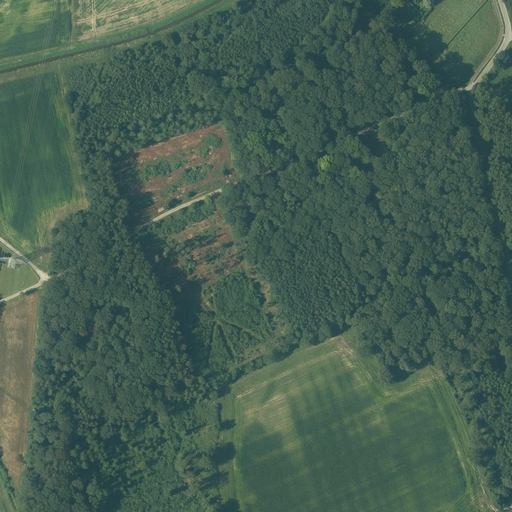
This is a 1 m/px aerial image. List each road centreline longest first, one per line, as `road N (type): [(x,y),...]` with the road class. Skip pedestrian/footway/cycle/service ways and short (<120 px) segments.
road 1 (track): [(473,87),(245,179),(45,281),(0,240)]
road 2 (unclassified): [(500,0),(507,38),(472,94),(511,279)]
